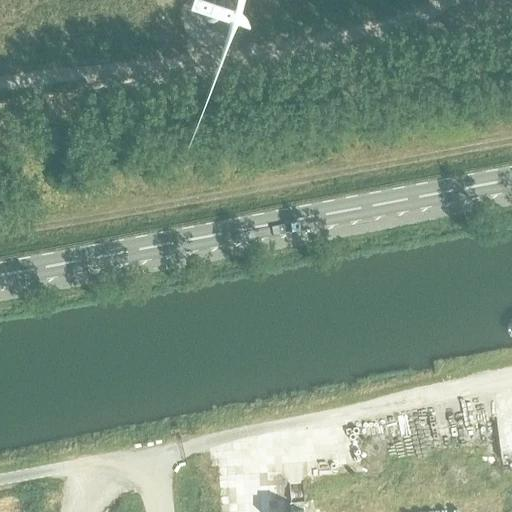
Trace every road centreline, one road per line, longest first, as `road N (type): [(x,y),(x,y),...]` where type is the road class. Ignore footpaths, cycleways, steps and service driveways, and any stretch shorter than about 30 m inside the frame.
road 1 (tertiary): [(511,180),(0,275)]
road 2 (unclassified): [(511,136),(0,231)]
road 3 (track): [(459,0),(432,14),(278,49),(0,95)]
road 4 (unclassified): [(158,511),(146,468),(126,461),(0,482)]
